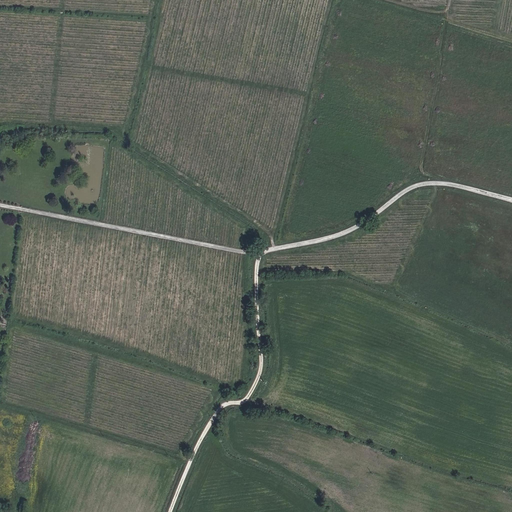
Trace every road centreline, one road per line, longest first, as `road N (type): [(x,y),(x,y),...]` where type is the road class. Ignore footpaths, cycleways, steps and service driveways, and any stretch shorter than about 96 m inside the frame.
road 1 (track): [(0,207),(261,253),(344,232),(418,185),(511,201)]
road 2 (track): [(169,511),(217,410),(243,401),(256,380),(261,253)]
